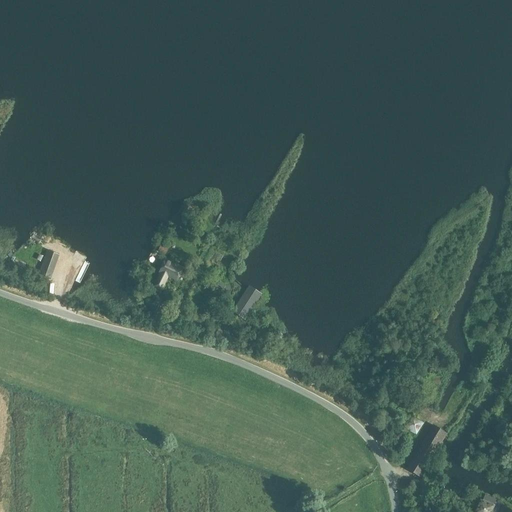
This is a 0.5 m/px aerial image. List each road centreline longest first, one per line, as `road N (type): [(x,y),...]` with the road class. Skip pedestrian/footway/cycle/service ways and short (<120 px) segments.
road 1 (unclassified): [(394,511),(380,460),(329,404),(267,373),(0,296)]
road 2 (track): [(44,483),(61,453),(171,454),(247,479),(281,511)]
